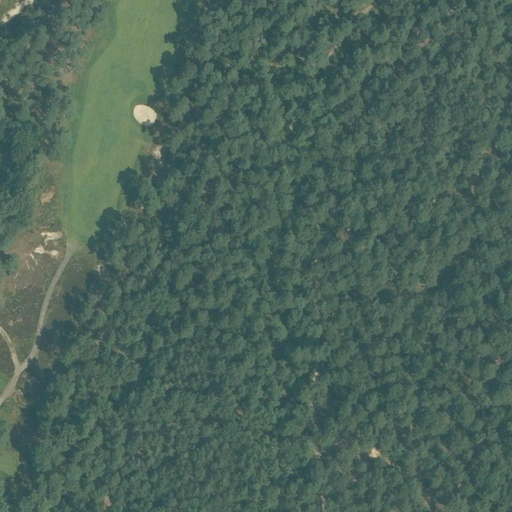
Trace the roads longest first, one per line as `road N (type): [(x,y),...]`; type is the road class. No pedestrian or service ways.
road 1 (unknown): [(61,511),(82,422),(115,364),(173,185),(238,25),(259,0)]
road 2 (track): [(273,511),(271,170),(325,59),(379,0)]
road 3 (unknown): [(319,471),(321,179),(372,96),(466,0)]
